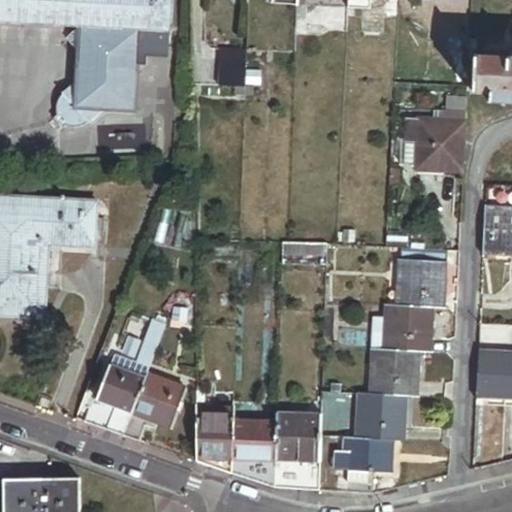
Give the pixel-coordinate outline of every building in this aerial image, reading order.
[(0,0),(0,23),(82,28),(69,41),(81,55),(80,81),(78,110),(107,112),(137,114),(139,66),(141,32),(170,33),(171,27),(172,0),(0,0)] [(373,9),(373,0),(348,0),(348,8),(373,9)] [(169,59),(170,33),(141,32),(139,66),(147,66),(147,58),(169,59)] [(247,51),(220,50),(219,87),(237,87),(245,88),(247,51)] [(511,59),(474,58),(472,93),(489,94),(489,103),(511,104),(511,59)] [(107,112),(78,110),(80,81),(65,92),(60,97),(59,101),(58,107),(57,112),(54,115),(56,118),(61,125),(65,123),(71,126),(76,127),(82,127),(89,123),(107,112)] [(245,98),(245,88),(237,87),(237,97),(245,98)] [(466,115),(467,96),(447,95),(446,114),(466,115)] [(466,122),(466,115),(446,114),(441,113),(440,122),(466,122)] [(419,144),(420,121),(405,120),(404,143),(419,144)] [(464,173),(466,122),(440,122),(420,121),(419,144),(418,165),(418,172),(464,173)] [(418,165),(419,144),(404,143),(401,143),(401,164),(418,165)] [(399,173),(391,172),(390,183),(399,183),(399,173)] [(0,320),(45,323),(49,250),(95,252),(97,206),(0,201),(0,320)] [(511,253),(511,204),(487,204),(485,252),(511,253)] [(401,250),(400,262),(450,264),(451,252),(401,250)] [(347,485),(373,486),(374,474),(389,475),(390,443),(403,444),(405,399),(419,399),(420,354),(433,354),(435,308),(448,309),(450,264),(400,262),(399,306),(386,306),(384,352),(372,352),(370,397),(356,397),(355,442),(343,441),(342,455),(334,454),(333,472),(347,472),(347,485)] [(160,342),(150,339),(139,363),(151,367),(160,342)] [(511,403),(511,355),(480,355),(478,402),(511,403)] [(148,375),(151,367),(139,363),(127,359),(122,371),(146,380),(148,375)] [(124,438),(133,415),(146,380),(122,371),(111,367),(98,402),(116,409),(107,431),(124,438)] [(146,380),(133,415),(149,421),(174,431),(189,391),(148,375),(146,380)] [(234,410),(198,408),(199,463),(232,474),(232,466),(234,422),(234,410)] [(278,414),(278,424),(322,426),(322,416),(278,414)] [(149,421),(133,415),(124,438),(140,443),(149,421)] [(278,424),(234,422),(232,466),(276,478),(278,424)] [(322,426),(278,424),(276,478),(320,490),(322,426)] [(276,478),(232,466),(232,474),(276,488),(276,478)] [(276,478),(276,488),(319,492),(320,492),(320,490),(276,478)] [(80,511),(80,481),(4,482),(5,511),(80,511)] [(373,496),(373,486),(347,485),(346,495),(373,496)]
